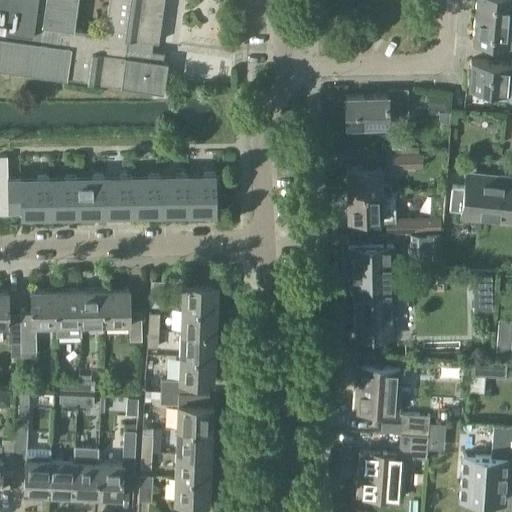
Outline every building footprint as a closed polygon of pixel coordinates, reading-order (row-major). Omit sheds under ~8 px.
[(0,0),(0,68),(163,92),(168,61),(163,60),(164,51),(151,50),(153,41),(157,42),(163,0),(0,0)] [(511,0),(476,0),(475,14),(511,16),(511,3),(511,0)] [(511,16),(475,14),(473,39),(511,42),(511,16)] [(471,58),(468,85),(488,87),(487,98),(507,99),(508,89),(509,89),(511,62),(471,58)] [(345,95),(345,125),(388,124),(388,113),(408,112),(407,88),(387,89),(387,94),(345,95)] [(446,97),(429,95),(428,108),(445,110),(446,97)] [(386,152),(384,152),(384,167),(422,166),(422,151),(418,151),(418,146),(386,146),(386,152)] [(7,155),(0,155),(0,214),(9,214),(8,207),(21,207),(21,214),(216,210),(215,173),(8,177),(7,155)] [(381,166),(346,167),(347,192),(390,191),(390,182),(381,183),(381,166)] [(481,212),(511,215),(511,177),(501,176),(500,181),(465,178),(464,186),(452,185),(449,209),(461,210),(461,216),(480,218),(481,212)] [(390,191),(347,192),(348,218),(382,217),(382,200),(390,200),(390,191)] [(422,216),(385,216),(385,232),(392,232),(442,230),(443,214),(422,214),(422,216)] [(442,232),(392,232),(392,240),(409,239),(410,245),(408,245),(408,254),(440,255),(442,232)] [(393,245),(348,246),(350,338),(395,337),(393,245)] [(472,272),(472,284),(487,284),(487,272),(472,272)] [(151,280),(149,305),(162,306),(163,281),(151,280)] [(181,306),(216,307),(217,284),(182,283),(181,306)] [(129,287),(103,288),(104,323),(130,323),(130,340),(142,340),(141,311),(129,311),(129,287)] [(80,324),(79,288),(55,289),(56,324),(56,336),(80,335),(80,324)] [(104,323),(103,288),(79,288),(80,324),(104,323)] [(8,290),(0,289),(0,329),(8,329),(8,341),(11,341),(11,350),(20,349),(21,349),(20,313),(8,313),(8,290)] [(56,324),(55,289),(32,289),(32,313),(20,313),(21,349),(20,349),(20,356),(35,356),(35,325),(56,324)] [(181,306),(180,330),(215,331),(216,307),(181,306)] [(150,312),(149,329),(159,329),(160,313),(150,312)] [(159,329),(149,329),(148,345),(158,346),(159,329)] [(180,330),(179,354),(214,355),(215,331),(180,330)] [(214,355),(179,354),(178,380),(161,379),(160,390),(189,391),(190,380),(213,381),(214,355)] [(467,356),(466,373),(500,376),(501,359),(467,356)] [(401,370),(357,366),(354,410),(397,413),(401,370)] [(60,388),(77,389),(78,378),(61,377),(60,388)] [(78,378),(77,389),(95,389),(95,378),(78,378)] [(10,391),(0,390),(0,405),(9,406),(10,391)] [(29,390),(17,390),(16,415),(28,416),(29,390)] [(189,391),(160,390),(160,403),(177,404),(176,428),(211,429),(212,405),(210,405),(210,392),(189,391)] [(77,405),(77,394),(60,393),(60,404),(77,405)] [(94,395),(77,394),(77,405),(94,406),(94,395)] [(430,415),(402,413),(402,414),(400,434),(428,436),(430,415)] [(511,425),(508,425),(508,426),(493,425),(490,457),(463,455),(459,499),(503,502),(506,466),(511,466),(511,425)] [(176,428),(175,451),(210,452),(211,429),(176,428)] [(27,430),(15,429),(14,438),(13,468),(25,469),(24,492),(48,493),(50,458),(50,447),(26,446),(27,430)] [(123,461),(98,460),(97,496),(121,497),(122,473),(134,474),(136,430),(124,429),(123,461)] [(142,434),(141,450),(152,450),(153,434),(142,434)] [(361,451),(357,495),(401,498),(405,455),(426,457),(428,436),(400,434),(399,453),(361,451)] [(1,444),(0,444),(0,491),(1,468),(13,468),(14,438),(2,438),(1,444)] [(152,450),(141,450),(141,467),(151,467),(152,450)] [(175,451),(174,476),(210,477),(210,452),(175,451)] [(48,493),(72,495),(74,459),(50,458),(48,493)] [(72,495),(97,496),(98,460),(74,459),(72,495)] [(152,475),(139,475),(138,500),(151,500),(152,475)] [(210,477),(174,476),(173,501),(209,502),(210,477)]
